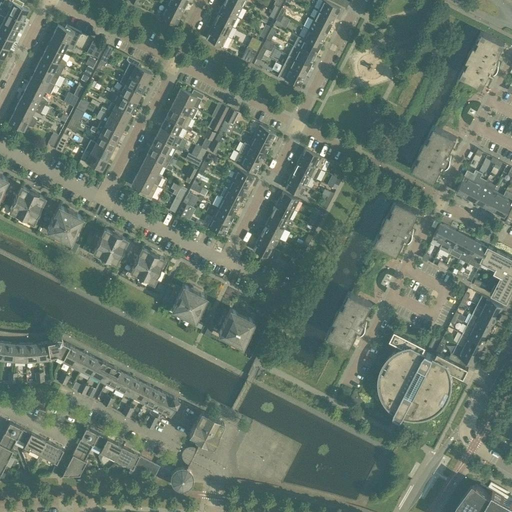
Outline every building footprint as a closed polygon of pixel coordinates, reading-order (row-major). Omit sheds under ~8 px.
[(181,13),(186,3),(180,0),(167,0),(165,5),(181,13)] [(242,7),(228,0),(224,0),(221,8),(237,16),(242,7)] [(324,0),(322,0),(318,9),(334,17),(339,7),(324,0)] [(18,4),(12,1),(10,6),(1,2),(0,3),(0,7),(1,9),(23,20),(28,9),(21,6),(20,3),(18,4)] [(181,13),(165,5),(160,15),(176,23),(181,13)] [(23,20),(1,9),(0,7),(0,14),(5,17),(2,21),(18,29),(23,20)] [(232,26),(237,16),(221,8),(216,18),(232,26)] [(329,27),(334,17),(318,9),(313,19),(329,27)] [(216,18),(211,28),(227,36),(232,26),(216,18)] [(329,27),(313,19),(308,29),(324,37),(329,27)] [(0,32),(13,39),(18,29),(2,21),(0,26),(0,25),(0,32)] [(58,24),(52,35),(74,46),(81,32),(66,24),(64,27),(58,24)] [(227,36),(211,28),(206,38),(222,46),(227,36)] [(308,29),(303,38),(319,46),(324,37),(308,29)] [(0,44),(8,49),(13,39),(0,32),(0,44)] [(461,75),(470,79),(483,86),(492,69),(495,70),(496,69),(498,68),(499,65),(499,61),(496,60),(505,43),(483,32),(461,75)] [(270,40),(273,35),(269,33),(264,42),(272,47),(274,43),(270,40)] [(65,48),(72,49),(74,46),(52,35),(47,44),(63,52),(65,48)] [(319,46),(303,38),(298,35),(293,45),(314,56),(319,46)] [(272,47),(264,42),(259,52),(263,54),(266,48),(271,51),(272,47)] [(0,56),(3,58),(8,49),(0,44),(0,56)] [(63,52),(47,44),(42,54),(64,65),(66,61),(61,57),(63,52)] [(98,58),(103,47),(97,44),(92,55),(98,58)] [(288,55),(309,66),(314,56),(293,45),(288,55)] [(64,65),(42,54),(38,63),(59,75),(64,65)] [(130,74),(146,82),(151,72),(137,65),(139,61),(128,55),(126,59),(129,62),(125,72),(130,74)] [(309,66),(288,55),(283,64),(288,67),(305,75),(309,66)] [(89,57),(85,64),(88,65),(92,67),(93,67),(96,61),(89,57)] [(54,84),(59,75),(38,63),(33,73),(48,81),(54,84)] [(305,75),(288,67),(283,64),(277,76),(283,79),(284,78),(299,85),(305,75)] [(88,65),(83,74),(88,77),(93,67),(92,67),(88,65)] [(146,82),(130,74),(125,72),(120,81),(125,84),(141,92),(146,82)] [(28,83),(43,91),(46,86),(48,81),(33,73),(28,83)] [(46,100),(41,95),(43,91),(28,83),(23,92),(45,103),(46,100)] [(78,84),(73,94),(78,96),(83,87),(78,84)] [(136,102),(141,92),(125,84),(121,92),(120,93),(136,102)] [(136,102),(120,93),(121,92),(111,87),(110,89),(109,90),(119,95),(115,103),(131,111),(136,102)] [(191,93),(180,87),(175,97),(196,108),(203,94),(193,89),(191,93)] [(40,113),(45,103),(23,92),(18,102),(34,110),(40,113)] [(70,100),(75,103),(78,96),(73,94),(70,100)] [(197,108),(196,108),(175,97),(170,107),(191,118),(192,118),(197,108)] [(111,111),(110,113),(126,121),(131,111),(115,103),(111,101),(107,109),(111,111)] [(37,119),(31,115),(34,110),(18,102),(13,112),(35,123),(37,119)] [(222,103),(215,118),(221,120),(228,106),(222,103)] [(191,118),(170,107),(165,117),(182,125),(181,127),(185,129),(187,125),(191,118)] [(105,122),(121,131),(126,121),(110,113),(111,111),(107,109),(106,108),(104,112),(100,120),(105,122)] [(225,120),(228,122),(232,124),(238,112),(231,108),(225,120)] [(26,125),(33,126),(35,123),(13,112),(8,122),(15,126),(16,128),(18,128),(23,130),(26,125)] [(68,115),(63,113),(60,119),(65,121),(68,115)] [(177,134),(181,127),(182,125),(165,117),(161,126),(177,134)] [(219,124),(221,120),(215,118),(210,127),(216,130),(219,124)] [(121,131),(105,122),(100,120),(97,128),(101,130),(100,132),(116,140),(121,131)] [(259,125),(254,135),(270,143),(275,133),(259,125)] [(177,145),(173,142),(177,134),(161,126),(156,136),(172,144),(171,146),(175,148),(177,145)] [(451,156),(448,154),(457,137),(435,126),(413,169),(435,180),(443,163),(447,165),(449,162),(451,159),(451,156)] [(101,130),(97,128),(95,131),(91,129),(91,134),(95,135),(92,140),(112,150),(116,140),(100,132),(101,130)] [(211,140),(215,132),(207,128),(203,136),(205,137),(211,140)] [(53,145),(59,135),(53,132),(47,143),(53,145)] [(249,144),(265,153),(270,143),(254,135),(249,144)] [(61,136),(55,149),(61,152),(68,139),(67,139),(61,136)] [(172,144),(156,136),(151,145),(172,156),(175,148),(171,146),(172,144)] [(208,145),(211,140),(205,137),(202,143),(208,145)] [(91,151),(107,159),(112,150),(92,140),(90,139),(85,149),(91,151)] [(215,139),(212,145),(210,149),(215,152),(220,142),(219,141),(215,139)] [(239,151),(244,154),(260,162),(265,153),(249,144),(244,142),(239,151)] [(206,149),(196,144),(191,153),(201,159),(206,149)] [(162,163),(161,165),(166,168),(168,164),(172,156),(151,145),(146,155),(162,163)] [(326,159),(304,148),(299,158),(321,169),(326,159)] [(107,159),(91,151),(85,149),(78,163),(86,167),(88,162),(102,169),(107,159)] [(234,161),(255,172),(260,162),(244,154),(239,151),(234,161)] [(162,163),(146,155),(141,165),(157,173),(161,165),(162,163)] [(198,165),(201,159),(194,156),(191,162),(198,165)] [(321,169),(299,158),(294,168),(310,176),(316,178),(321,169)] [(141,165),(136,174),(157,185),(162,176),(157,173),(141,165)] [(197,169),(196,168),(190,166),(186,175),(187,176),(191,178),(192,178),(197,169)] [(232,178),(248,186),(253,176),(237,168),(232,178)] [(289,177),(306,185),(310,176),(294,168),(289,177)] [(333,175),(337,177),(341,179),(344,173),(336,169),(333,175)] [(479,171),(476,169),(474,172),(467,169),(456,191),(466,196),(475,180),(479,171)] [(82,216),(42,195),(0,173),(0,200),(10,205),(8,209),(32,221),(34,218),(47,224),(46,228),(70,240),(72,237),(77,239),(86,222),(81,219),(82,216)] [(136,174),(131,184),(140,189),(138,193),(150,199),(157,185),(136,174)] [(330,181),(338,185),(341,179),(337,177),(333,175),(332,176),(331,176),(330,179),(331,180),(330,181)] [(306,185),(289,177),(284,187),(300,196),(306,185)] [(248,186),(232,178),(227,187),(243,196),(248,186)] [(466,196),(476,201),(484,185),(475,180),(466,196)] [(494,190),(496,185),(487,180),(484,185),(476,201),(486,206),(494,190)] [(202,187),(197,184),(193,182),(190,188),(199,192),(202,187)] [(222,197),(238,205),(243,196),(227,187),(224,186),(220,196),(222,197)] [(180,187),(176,195),(182,197),(185,190),(180,187)] [(327,196),(330,191),(325,188),(322,194),(327,196)] [(504,194),(494,190),(486,206),(495,211),(504,194)] [(511,192),(506,190),(504,194),(495,211),(505,216),(511,202),(511,192)] [(299,199),(283,191),(277,201),(293,209),(299,199)] [(174,212),(182,197),(176,195),(169,209),(174,212)] [(328,204),(331,198),(327,196),(324,202),(322,201),(320,205),(326,209),(328,204)] [(238,205),(222,197),(217,207),(233,215),(238,205)] [(419,210),(398,200),(376,243),(397,254),(406,237),(409,238),(412,236),(413,233),(414,229),(410,228),(419,210)] [(177,213),(183,216),(189,204),(187,203),(183,201),(177,213)] [(293,209),(277,201),(272,211),(289,219),(293,209)] [(233,215),(217,207),(212,216),(228,224),(233,215)] [(293,221),(289,219),(272,211),(268,220),(284,228),(286,223),(291,225),(293,221)] [(212,216),(207,226),(223,235),(228,224),(212,216)] [(284,228),(268,220),(263,230),(279,238),(284,228)] [(441,222),(432,238),(442,243),(451,227),(441,222)] [(154,278),(160,280),(168,264),(163,261),(165,258),(104,227),(102,230),(97,227),(89,244),(94,247),(92,250),(115,262),(117,259),(131,266),(130,269),(147,278),(153,281),(154,278)] [(442,243),(452,248),(460,232),(451,227),(442,243)] [(279,238),(263,230),(258,239),(274,248),(279,238)] [(460,232),(452,248),(450,253),(459,258),(461,253),(470,237),(460,232)] [(470,237),(461,253),(459,258),(469,263),(480,242),(470,237)] [(80,241),(75,239),(70,250),(75,252),(80,241)] [(253,250),(267,257),(269,258),(269,257),(276,260),(280,251),(274,248),(258,239),(253,250)] [(488,246),(480,242),(469,263),(479,268),(481,263),(489,246),(488,246)] [(481,263),(483,260),(496,266),(494,271),(502,275),(493,293),(506,300),(511,288),(511,257),(489,246),(481,263)] [(384,272),(382,284),(390,285),(393,274),(384,272)] [(485,283),(476,279),(473,283),(483,288),(485,283)] [(172,303),(171,306),(194,318),(195,315),(201,318),(209,301),(204,298),(206,295),(185,285),(182,283),(181,286),(176,284),(167,300),(172,303)] [(372,303),(351,292),(329,335),(350,346),(359,329),(362,331),(364,329),(365,328),(366,326),(367,324),(367,322),(363,320),(372,303)] [(504,305),(487,297),(482,294),(477,304),(482,307),(499,315),(504,305)] [(499,315),(482,307),(477,304),(473,314),(494,324),(499,315)] [(242,344),(243,340),(249,343),(258,325),(252,323),(254,320),(230,307),(228,311),(223,308),(214,325),(219,328),(217,331),(242,344)] [(489,334),(494,324),(473,314),(468,324),(489,334)] [(484,344),(489,334),(468,324),(463,333),(484,344)] [(469,368),(460,363),(449,358),(448,359),(437,353),(434,358),(432,357),(433,356),(425,352),(425,353),(423,352),(425,347),(394,331),(390,340),(399,344),(397,349),(395,350),(393,352),(391,353),(389,355),(388,357),(386,358),(385,360),(384,362),(383,364),(382,366),(381,369),(380,371),(380,373),(379,375),(379,378),(379,380),(379,382),(379,385),(380,387),(380,389),(381,391),(382,394),(383,396),(384,398),(385,400),(386,402),(388,404),(389,405),(391,407),(393,408),(395,410),(393,415),(400,418),(404,414),(406,415),(408,416),(411,416),(413,416),(416,416),(418,416),(420,416),(423,415),(425,415),(427,414),(429,413),(432,412),(434,411),(436,410),(438,408),(439,407),(441,405),(443,403),(444,401),(446,400),(447,398),(448,395),(449,393),(450,391),(451,389),(451,386),(451,384),(452,382),(452,379),(452,377),(451,377),(450,377),(452,372),(464,377),(469,368)] [(458,343),(462,345),(479,354),(484,344),(463,333),(458,343)] [(62,357),(69,344),(59,339),(47,341),(50,355),(57,354),(62,357)] [(14,360),(15,343),(4,341),(2,359),(14,360)] [(50,355),(47,341),(36,342),(38,360),(51,358),(50,355)] [(38,360),(36,342),(26,343),(26,361),(38,360)] [(26,361),(26,343),(15,343),(14,360),(26,361)] [(462,358),(474,364),(479,354),(462,345),(458,343),(452,354),(451,353),(449,358),(460,363),(462,358)] [(71,364),(79,349),(69,344),(62,357),(61,359),(71,364)] [(253,349),(247,346),(244,351),(250,354),(253,349)] [(80,369),(88,354),(79,349),(71,364),(80,369)] [(90,374),(98,359),(88,354),(80,369),(90,374)] [(102,381),(111,364),(101,360),(98,359),(90,374),(102,381)] [(111,364),(102,381),(115,387),(123,371),(120,370),(120,369),(111,364)] [(123,371),(115,387),(125,392),(133,376),(123,371)] [(125,392),(134,397),(142,381),(133,376),(125,392)] [(134,397),(144,402),(152,386),(142,381),(134,397)] [(152,386),(144,402),(142,404),(151,409),(161,390),(152,386)] [(91,397),(95,389),(91,387),(87,395),(91,397)] [(160,413),(162,411),(169,395),(161,390),(151,409),(160,413)] [(172,396),(169,395),(162,411),(170,415),(175,405),(176,405),(179,399),(173,396),(172,396)] [(114,398),(110,396),(106,405),(109,407),(114,398)] [(206,442),(212,446),(218,434),(217,433),(223,422),(218,419),(218,418),(207,412),(206,413),(201,410),(195,422),(194,422),(188,433),(195,436),(194,438),(199,440),(205,444),(206,442)] [(145,425),(152,429),(158,418),(151,414),(145,425)] [(16,438),(25,443),(31,432),(9,421),(0,439),(0,443),(11,449),(16,438)] [(85,427),(75,448),(87,455),(93,444),(101,448),(101,449),(107,438),(85,427)] [(47,440),(31,432),(25,443),(23,446),(40,454),(47,440)] [(100,452),(116,460),(123,446),(107,438),(101,449),(101,448),(100,452)] [(47,440),(40,454),(37,461),(40,462),(43,456),(56,463),(63,449),(47,440)] [(0,443),(0,463),(4,466),(11,453),(12,450),(11,449),(0,443)] [(139,454),(123,446),(116,460),(132,468),(134,466),(139,455),(139,454)] [(75,448),(61,475),(79,474),(86,460),(85,460),(87,455),(75,448)] [(134,466),(139,468),(144,457),(139,455),(134,466)] [(139,468),(144,471),(149,460),(144,457),(139,468)] [(154,463),(149,460),(144,471),(149,473),(154,463)] [(160,465),(154,463),(149,473),(153,476),(154,476),(160,465)] [(176,487),(186,467),(184,466),(183,466),(182,466),(180,466),(179,466),(178,466),(177,467),(176,467),(175,468),(174,469),(173,470),(172,471),(171,472),(171,473),(171,474),(170,475),(170,477),(171,480),(171,481),(173,484),(174,485),(175,486),(176,487)] [(192,480),(192,478),(192,477),(192,476),(192,475),(192,473),(191,472),(191,471),(190,470),(189,469),(188,468),(186,467),(176,487),(179,487),(180,488),(181,488),(183,488),(184,487),(185,487),(186,487),(187,486),(188,485),(189,484),(190,483),(191,482),(191,481),(192,480)] [(511,511),(508,511),(511,506),(502,501),(504,496),(481,482),(479,485),(477,484),(471,485),(454,511),(511,511)]
